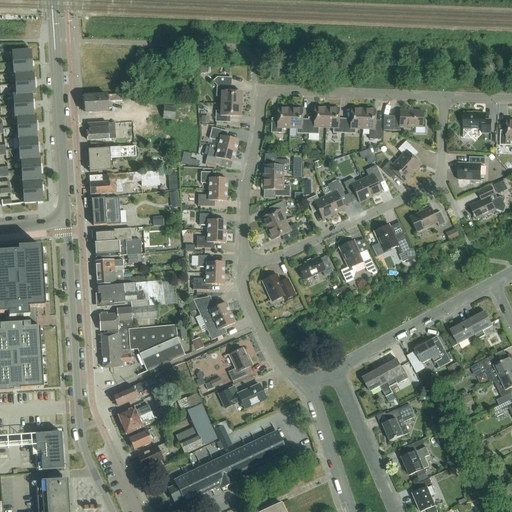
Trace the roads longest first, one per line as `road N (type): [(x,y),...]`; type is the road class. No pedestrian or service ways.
road 1 (unclassified): [(445,97),(262,90),(242,259)]
road 2 (secondary): [(111,511),(82,447),(65,218)]
road 3 (secondary): [(65,218),(51,0)]
road 4 (unclassified): [(242,259),(265,262),(440,179)]
road 5 (unclassified): [(336,371),(493,283)]
road 6 (unclassified): [(396,511),(336,371)]
road 7 (unclassified): [(242,259),(243,290),(260,328),(278,363),(307,390)]
road 8 (unclassified): [(307,390),(347,511)]
